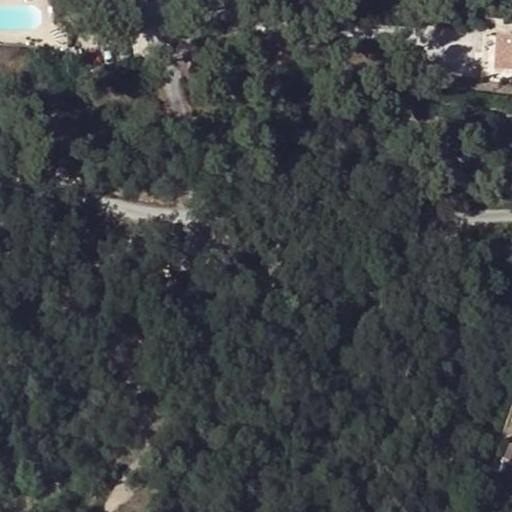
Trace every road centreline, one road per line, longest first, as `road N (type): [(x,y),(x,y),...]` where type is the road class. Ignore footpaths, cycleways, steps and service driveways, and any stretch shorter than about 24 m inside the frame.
road 1 (unclassified): [(194,201),(511,217)]
road 2 (unclassified): [(194,201),(179,52),(231,0)]
road 3 (unclassified): [(0,166),(194,201)]
